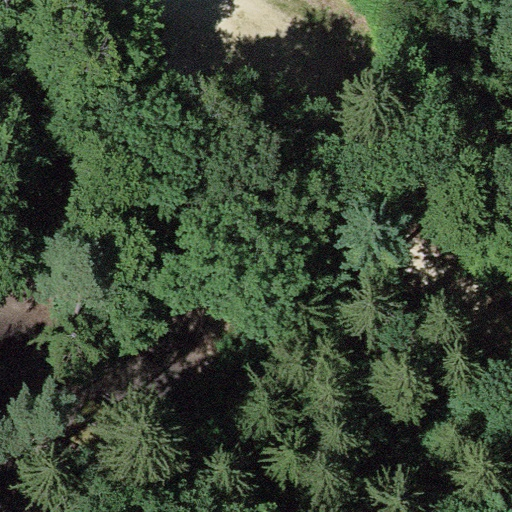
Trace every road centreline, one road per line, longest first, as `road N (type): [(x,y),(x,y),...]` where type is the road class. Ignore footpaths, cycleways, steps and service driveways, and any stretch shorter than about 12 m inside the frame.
road 1 (track): [(511,331),(218,99)]
road 2 (track): [(218,99),(58,16),(5,0)]
